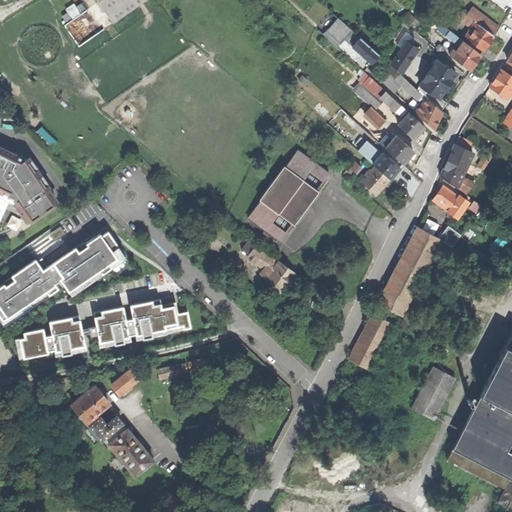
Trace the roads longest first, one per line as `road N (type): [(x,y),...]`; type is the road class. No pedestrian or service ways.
road 1 (residential): [(397,239),(511,36)]
road 2 (residential): [(249,328),(37,379)]
road 3 (residential): [(134,196),(144,223),(249,328)]
road 4 (residential): [(315,393),(397,239)]
road 5 (residential): [(251,511),(315,393)]
